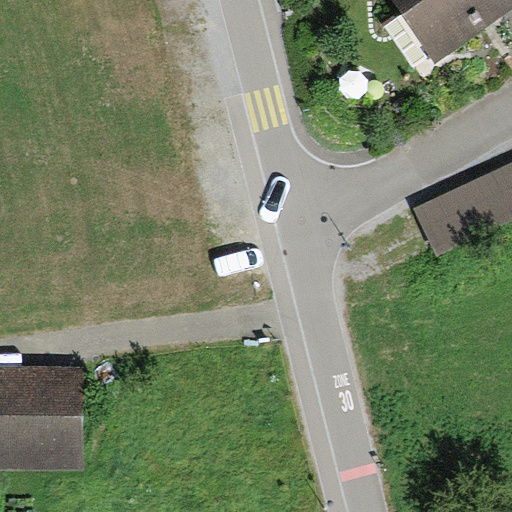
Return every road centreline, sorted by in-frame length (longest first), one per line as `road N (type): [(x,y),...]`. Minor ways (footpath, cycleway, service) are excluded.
road 1 (residential): [(294,226),(368,511)]
road 2 (residential): [(294,226),(511,113)]
road 3 (residential): [(239,0),(294,226)]
